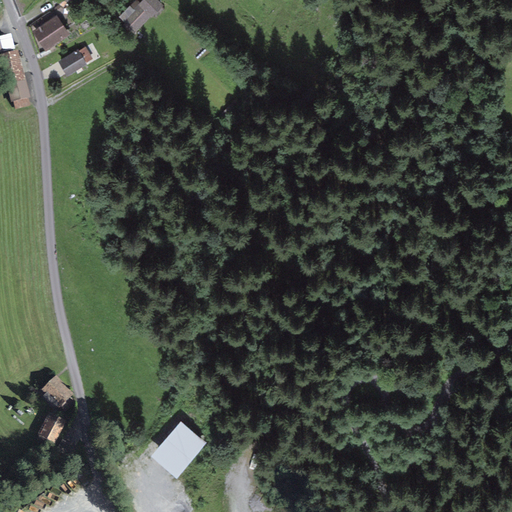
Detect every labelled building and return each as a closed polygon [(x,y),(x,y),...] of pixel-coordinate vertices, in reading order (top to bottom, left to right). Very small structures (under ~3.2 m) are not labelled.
[(134,30),(151,13),(155,17),(164,8),(156,0),(143,0),(134,10),(130,6),(120,16),(134,30)] [(38,31),(47,45),(64,33),(55,19),(38,31)] [(61,61),(68,72),(88,60),(85,56),(88,54),(84,47),(77,51),(76,50),(74,51),(75,52),(61,61)] [(27,95),(16,54),(2,58),(12,99),(27,95)] [(65,411),(73,403),(67,397),(70,394),(57,379),(43,392),(47,396),(45,397),(54,406),(57,403),(65,411)] [(52,417),(40,441),(50,446),(63,422),(52,417)] [(201,441),(182,424),(158,450),(178,468),(201,441)] [(54,457),(68,464),(75,449),(61,442),(54,457)]
